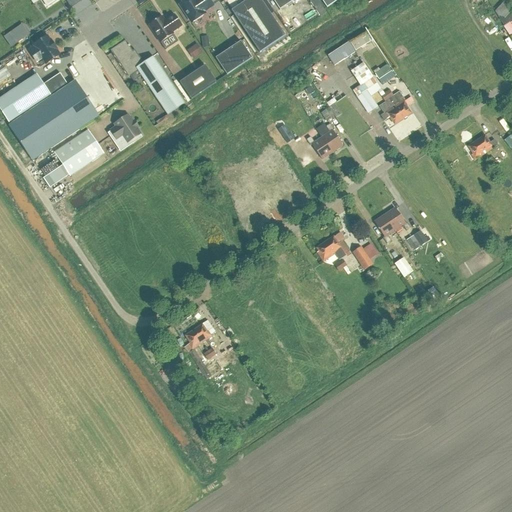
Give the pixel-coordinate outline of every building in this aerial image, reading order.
[(213,6),(208,0),(195,0),(186,0),(179,5),(192,23),(205,14),(204,12),(213,6)] [(223,0),(225,3),(229,0),(234,0),(239,6),(231,11),(259,53),(285,36),(260,0),(247,0),(246,1),(245,0),(223,0)] [(272,0),(279,10),(295,0),(272,0)] [(308,0),(317,14),(323,11),(316,0),(308,0)] [(320,0),(326,9),(339,0),(320,0)] [(503,3),(494,12),(498,18),(500,17),(504,20),(511,11),(503,3)] [(182,26),(174,15),(168,20),(169,20),(165,23),(161,17),(149,26),(160,43),(173,35),(172,32),(182,26)] [(13,36),(18,43),(29,35),(25,28),(13,36)] [(50,42),(47,37),(34,45),(35,47),(29,51),(36,62),(43,58),(46,64),(59,55),(55,50),(56,49),(51,41),(50,42)] [(141,77),(167,116),(185,105),(153,57),(143,63),(135,50),(133,52),(129,47),(130,46),(129,45),(128,45),(125,41),(117,47),(118,48),(111,53),(128,78),(130,76),(138,71),(141,77)] [(226,75),(252,59),(241,42),(215,59),(226,75)] [(197,44),(189,50),(195,58),(203,53),(197,44)] [(327,58),(333,67),(355,54),(349,44),(327,58)] [(402,119),(385,94),(363,63),(351,71),(360,85),(353,90),(369,114),(378,107),(371,96),(378,92),(381,96),(385,103),(379,107),(385,115),(382,117),(384,121),(389,118),(394,125),(402,119)] [(190,100),(216,83),(205,65),(179,82),(190,100)] [(379,81),(392,72),(387,66),(375,75),(379,81)] [(138,71),(130,76),(134,82),(141,77),(138,71)] [(0,109),(9,122),(67,84),(60,74),(42,85),(36,76),(0,99),(0,109)] [(75,81),(8,126),(32,162),(99,117),(75,81)] [(385,94),(402,119),(410,114),(406,107),(408,105),(404,100),(399,92),(393,96),(389,91),(385,94)] [(327,122),(334,117),(328,109),(321,114),(327,122)] [(116,128),(111,131),(117,140),(122,136),(127,143),(140,135),(128,116),(115,125),(116,128)] [(324,125),(316,130),(332,153),(342,146),(332,131),(334,130),(330,124),(326,127),(324,125)] [(284,127),(278,130),(287,144),(292,141),(284,127)] [(332,153),(316,130),(316,129),(304,137),(310,146),(312,145),(322,160),(332,153)] [(54,154),(70,177),(104,154),(88,131),(54,154)] [(489,143),(484,136),(468,147),(473,154),(471,155),(475,161),(498,145),(494,140),(489,143)] [(490,170),(498,164),(494,158),(486,164),(490,170)] [(265,190),(275,204),(294,191),(285,177),(265,190)] [(384,215),(395,231),(402,226),(406,232),(410,229),(406,223),(405,224),(395,209),(384,215)] [(387,236),(395,231),(384,215),(374,222),(384,237),(383,239),(387,244),(391,242),(387,236)] [(428,242),(422,233),(405,244),(412,253),(428,242)] [(338,244),(332,237),(316,248),(319,251),(317,252),(324,262),(335,254),(340,260),(346,256),(345,254),(349,251),(343,241),(338,244)] [(364,270),(373,264),(361,246),(352,252),(364,270)] [(440,254),(435,257),(438,263),(443,259),(440,254)] [(404,278),(413,272),(404,258),(394,264),(404,278)] [(342,260),(334,266),(338,272),(346,266),(342,260)] [(434,299),(439,296),(433,287),(428,290),(434,299)] [(194,331),(185,337),(190,344),(188,345),(192,351),(202,344),(212,337),(208,331),(207,332),(202,326),(194,331)] [(228,341),(218,347),(221,352),(231,346),(228,341)] [(208,360),(216,354),(212,348),(204,354),(208,360)]
